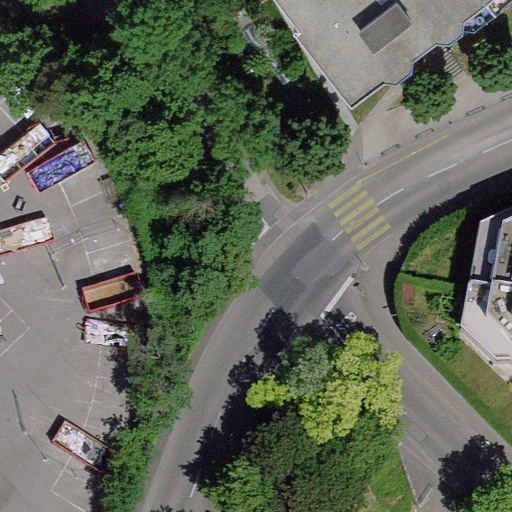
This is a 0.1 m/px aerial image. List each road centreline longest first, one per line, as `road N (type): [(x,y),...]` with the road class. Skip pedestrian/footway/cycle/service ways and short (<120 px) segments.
road 1 (residential): [(301,274),(377,365),(511,500)]
road 2 (unclassified): [(301,274),(394,196),(511,140)]
